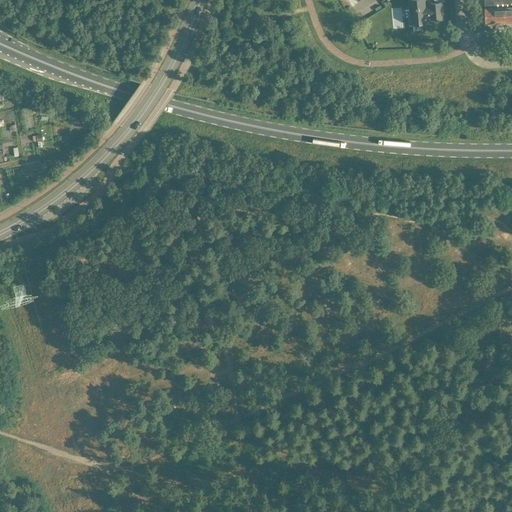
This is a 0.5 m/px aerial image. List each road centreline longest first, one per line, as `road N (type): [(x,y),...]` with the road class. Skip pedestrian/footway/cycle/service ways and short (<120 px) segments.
road 1 (primary): [(511,150),(366,144),(244,124),(131,94),(0,43)]
road 2 (tertiary): [(0,233),(65,191),(128,128),(159,85),(198,0)]
